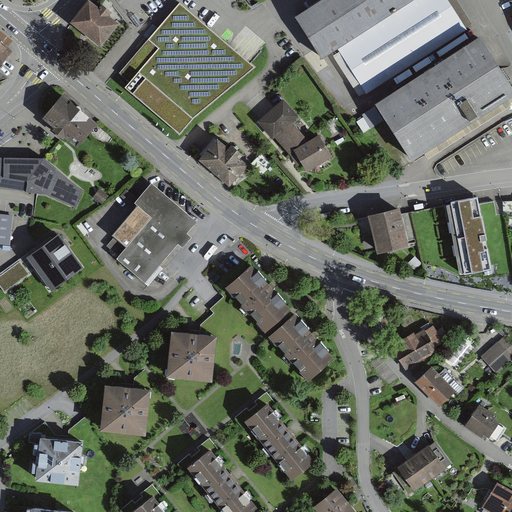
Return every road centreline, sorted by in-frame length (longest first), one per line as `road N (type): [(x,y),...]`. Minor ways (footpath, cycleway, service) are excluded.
road 1 (secondary): [(52,58),(268,235)]
road 2 (residential): [(511,176),(309,206),(277,221),(268,235)]
road 3 (residential): [(381,511),(367,486),(360,379),(339,305),(349,273)]
road 4 (secondary): [(349,273),(511,312)]
